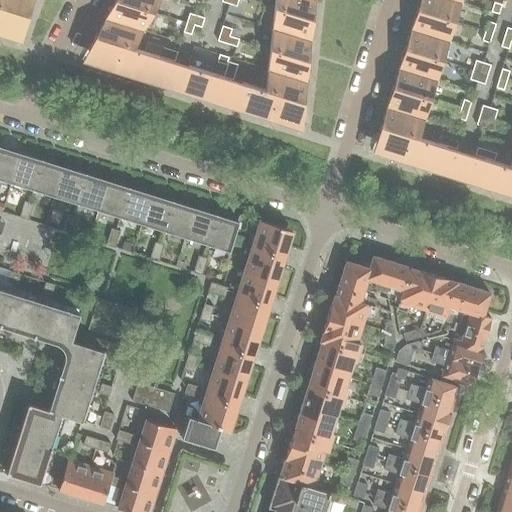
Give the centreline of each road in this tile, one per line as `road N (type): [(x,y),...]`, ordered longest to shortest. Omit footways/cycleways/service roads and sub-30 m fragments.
road 1 (residential): [(21,117),(322,210)]
road 2 (residential): [(230,511),(322,210)]
road 3 (residential): [(322,210),(390,0)]
road 4 (residential): [(322,210),(511,270)]
road 5 (residential): [(511,324),(454,511)]
road 6 (residential): [(21,117),(84,0)]
